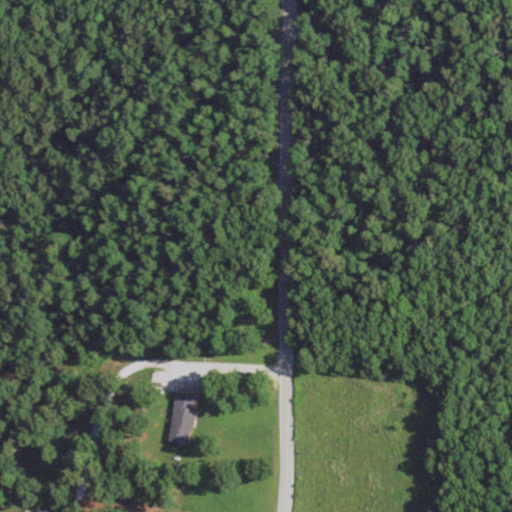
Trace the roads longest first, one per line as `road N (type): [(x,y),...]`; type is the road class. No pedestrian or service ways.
road 1 (residential): [(283,511),(282,0)]
road 2 (residential): [(283,368),(433,381),(455,403),(453,511)]
